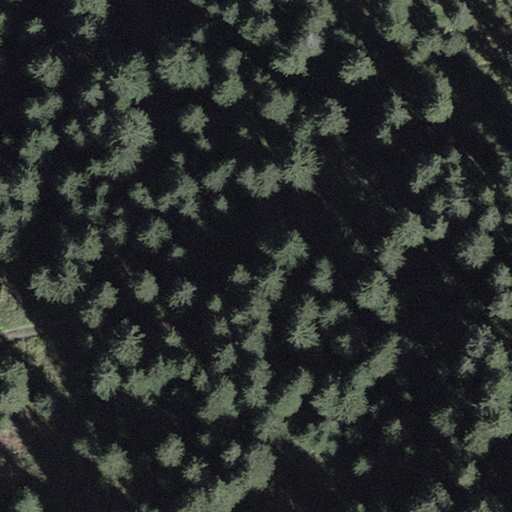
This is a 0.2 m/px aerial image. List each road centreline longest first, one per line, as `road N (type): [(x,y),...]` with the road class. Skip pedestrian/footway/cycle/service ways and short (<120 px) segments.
road 1 (track): [(511,486),(316,479),(279,469),(206,350),(158,321),(47,327),(0,339)]
road 2 (track): [(511,103),(383,165),(337,207),(281,337),(265,449)]
